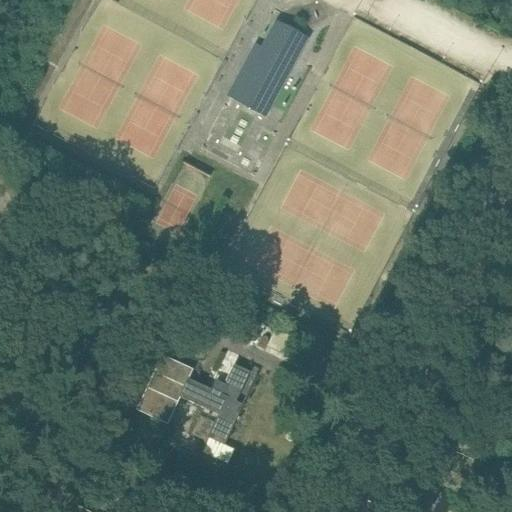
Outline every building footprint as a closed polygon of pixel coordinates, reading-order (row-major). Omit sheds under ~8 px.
[(299,34),(281,25),(277,23),(263,49),(256,45),(229,96),(262,114),(286,68),(282,66),(299,34)] [(485,97),(480,107),(491,112),(495,101),(485,97)] [(276,329),(267,353),(302,366),(311,341),(276,329)] [(162,356),(137,410),(167,424),(180,397),(179,397),(187,379),(188,379),(192,370),(162,356)] [(187,379),(179,397),(180,397),(218,414),(214,423),(200,417),(192,434),(207,442),(202,452),(228,464),(234,449),(224,445),(243,405),(231,400),(235,393),(239,394),(249,372),(234,365),(225,385),(216,381),(211,390),(188,379),(187,379)]
